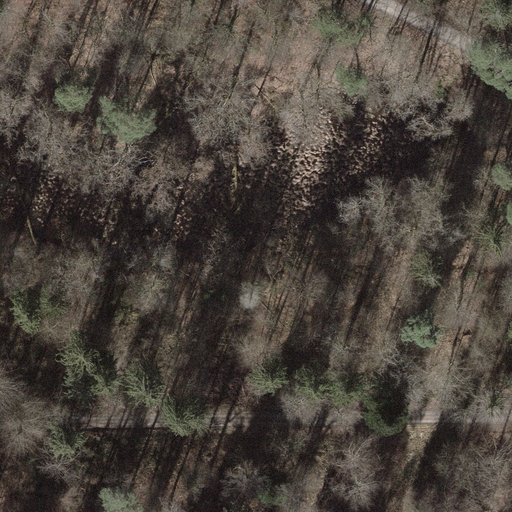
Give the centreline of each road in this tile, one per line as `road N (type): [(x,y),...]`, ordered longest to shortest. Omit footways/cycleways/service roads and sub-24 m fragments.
road 1 (track): [(0,422),(511,411)]
road 2 (track): [(511,64),(366,0)]
